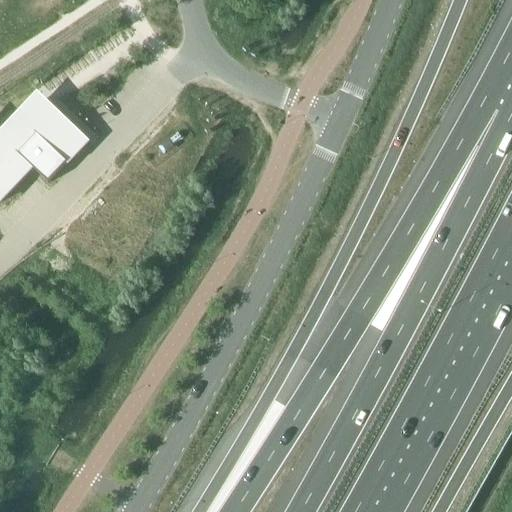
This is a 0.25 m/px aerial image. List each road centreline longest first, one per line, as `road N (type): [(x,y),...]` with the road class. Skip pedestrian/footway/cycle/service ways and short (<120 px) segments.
road 1 (trunk): [(459,0),(326,291),(198,511)]
road 2 (tertiary): [(136,511),(275,263),(391,0)]
road 3 (motorway): [(500,107),(461,134),(234,511)]
road 4 (motorway): [(500,107),(496,144),(296,511)]
road 5 (motorway): [(371,511),(511,249)]
road 6 (trunk): [(442,511),(511,390)]
